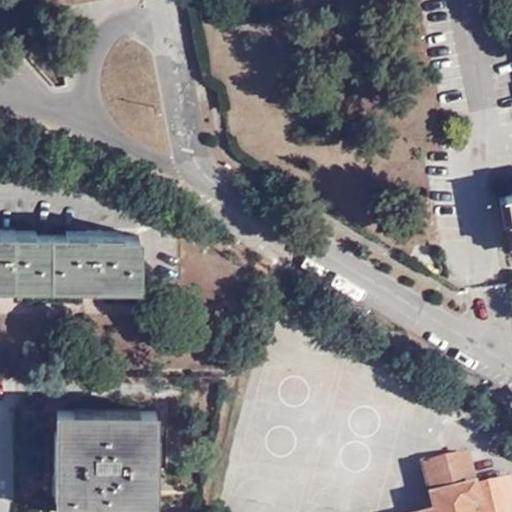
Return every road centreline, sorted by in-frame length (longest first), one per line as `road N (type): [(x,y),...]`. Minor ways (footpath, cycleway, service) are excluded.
road 1 (residential): [(511,367),(206,190)]
road 2 (residential): [(164,10),(102,34),(83,85),(85,117),(128,151),(206,190)]
road 3 (residential): [(206,190),(164,10)]
